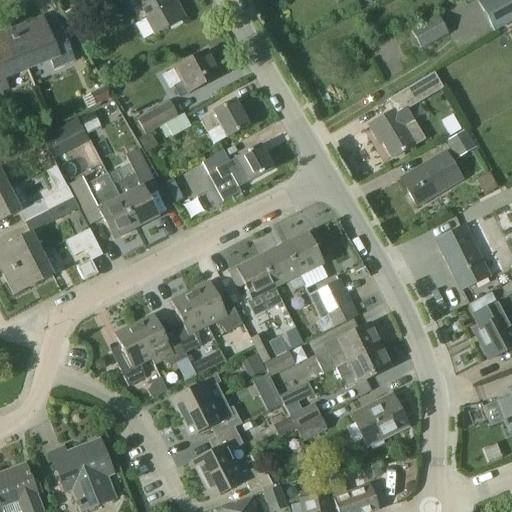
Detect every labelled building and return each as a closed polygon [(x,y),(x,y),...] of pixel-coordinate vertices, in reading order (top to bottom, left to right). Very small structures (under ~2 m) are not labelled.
[(133,0),(154,35),(183,19),(172,0),(133,0)] [(511,0),(482,0),(478,3),(494,31),(511,21),(511,0)] [(79,6),(65,14),(74,31),(88,24),(79,6)] [(42,18),(11,31),(27,71),(50,62),(54,71),(74,63),(63,35),(52,40),(42,18)] [(438,19),(411,34),(421,51),(448,35),(441,24),(438,19)] [(0,93),(8,90),(4,80),(27,71),(11,31),(0,35),(0,93)] [(206,52),(173,71),(181,84),(173,88),(180,99),(187,95),(220,77),(206,52)] [(392,112),(367,127),(375,141),(378,139),(391,160),(414,146),(425,140),(408,110),(443,89),(434,74),(386,102),(392,112)] [(212,115),(199,121),(206,134),(218,127),(225,140),(248,127),(234,102),(211,114),(212,115)] [(169,103),(136,121),(145,137),(165,125),(178,119),(169,103)] [(178,119),(165,125),(172,138),(190,128),(183,116),(178,119)] [(42,133),(52,158),(88,143),(77,118),(42,133)] [(466,131),(446,143),(456,161),(476,148),(466,131)] [(39,135),(13,148),(19,159),(45,146),(39,135)] [(208,176),(207,176),(222,203),(239,194),(237,190),(250,183),(272,170),(259,147),(237,159),(228,164),(208,176)] [(134,177),(113,188),(134,230),(156,219),(139,185),(151,178),(137,152),(125,158),(134,177)] [(222,153),(201,165),(208,176),(228,164),(222,153)] [(445,154),(400,181),(416,207),(461,180),(445,154)] [(489,173),(476,180),(484,196),(497,189),(489,173)] [(0,195),(8,191),(0,174),(0,195)] [(82,180),(69,187),(83,213),(95,207),(112,241),(134,230),(113,188),(91,199),(82,180)] [(8,191),(0,195),(0,221),(19,212),(25,223),(46,213),(40,202),(28,208),(17,186),(8,191)] [(67,189),(40,202),(46,213),(72,200),(67,189)] [(72,200),(46,213),(51,223),(77,210),(72,200)] [(464,228),(436,242),(460,291),(488,277),(464,228)] [(89,231),(65,243),(73,258),(85,252),(90,262),(102,256),(89,231)] [(304,235),(283,246),(299,277),(321,266),(313,251),(321,247),(314,232),(305,236),(304,235)] [(30,235),(0,249),(0,270),(2,275),(41,255),(30,235)] [(283,246),(258,259),(273,290),(287,283),(292,294),(304,287),(299,277),(283,246)] [(41,255),(2,275),(13,296),(52,277),(41,255)] [(236,271),(228,274),(236,290),(244,286),(252,301),(246,304),(253,317),(280,303),(273,290),(258,259),(235,269),(236,271)] [(339,281),(308,297),(320,320),(350,305),(344,292),(339,281)] [(209,284),(190,293),(206,328),(216,323),(225,335),(232,331),(242,326),(229,301),(220,305),(209,284)] [(190,293),(170,303),(181,325),(171,329),(173,333),(184,355),(194,351),(200,347),(196,333),(206,328),(190,293)] [(511,332),(496,303),(473,316),(480,329),(473,332),(489,362),(511,349),(511,332)] [(320,321),(316,323),(322,334),(332,330),(356,317),(350,305),(320,320),(320,321)] [(153,317),(133,327),(150,361),(152,360),(156,366),(165,361),(169,367),(176,364),(178,369),(184,381),(185,382),(195,378),(190,367),(190,366),(184,355),(173,333),(163,338),(153,317)] [(328,353),(315,360),(322,375),(379,347),(368,325),(336,342),(340,352),(330,359),(328,353)] [(133,327),(114,336),(120,348),(125,360),(116,365),(128,388),(137,383),(144,380),(140,366),(150,361),(133,327)] [(263,333),(249,340),(255,351),(261,363),(262,366),(287,353),(281,341),(279,338),(268,343),(263,333)] [(379,347),(322,375),(323,376),(334,370),(339,379),(352,375),(357,386),(390,369),(379,347)] [(218,352),(190,367),(195,378),(224,363),(218,352)] [(287,353),(262,366),(269,379),(294,366),(287,353)] [(243,361),(251,376),(262,370),(254,355),(243,361)] [(203,383),(169,401),(178,420),(213,403),(208,393),(219,384),(216,377),(203,383)] [(510,396),(496,402),(509,434),(511,432),(511,388),(508,390),(510,396)] [(293,393),(281,399),(290,417),(288,418),(289,419),(295,430),(320,418),(312,405),(302,410),(293,393)] [(392,396),(350,416),(366,450),(408,429),(392,396)] [(213,403),(178,420),(188,439),(210,429),(214,438),(233,429),(240,425),(232,409),(227,410),(221,399),(213,403)] [(320,418),(295,430),(295,431),(302,443),(327,431),(320,418)] [(289,419),(275,427),(282,438),(295,431),(295,430),(289,419)] [(214,451),(191,463),(200,482),(235,464),(230,454),(241,445),(233,429),(214,438),(209,441),(214,451)] [(63,449),(48,454),(64,495),(70,493),(78,511),(83,511),(114,500),(106,479),(112,476),(98,441),(65,454),(63,449)] [(235,464),(200,482),(210,501),(245,484),(246,484),(249,492),(271,486),(265,473),(258,476),(254,471),(240,474),(235,464)] [(0,511),(41,511),(35,495),(36,495),(41,493),(38,485),(33,487),(25,465),(0,474),(0,511)] [(342,477),(329,479),(332,499),(336,511),(376,511),(378,511),(369,487),(346,495),(342,477)] [(302,493),(299,494),(300,501),(299,501),(301,511),(328,511),(325,495),(317,497),(315,487),(301,490),(302,493)] [(280,488),(262,495),(268,511),(277,511),(287,509),(280,488)] [(253,511),(250,501),(222,511),(253,511)]
